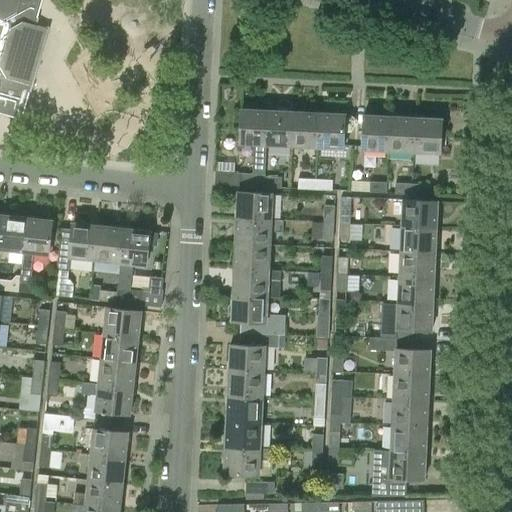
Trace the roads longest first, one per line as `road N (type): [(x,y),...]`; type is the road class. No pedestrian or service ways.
road 1 (residential): [(177,511),(192,184)]
road 2 (residential): [(500,511),(511,286)]
road 3 (residential): [(0,167),(192,184)]
road 4 (residential): [(192,184),(201,0)]
road 5 (residential): [(511,34),(383,0)]
